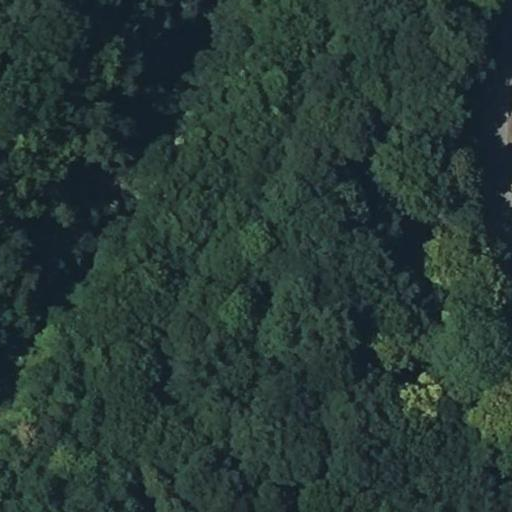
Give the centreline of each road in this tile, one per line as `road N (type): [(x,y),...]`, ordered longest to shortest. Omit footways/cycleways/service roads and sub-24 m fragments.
road 1 (track): [(366,0),(197,276),(156,366),(148,511)]
road 2 (tertiary): [(511,82),(502,142),(511,223)]
